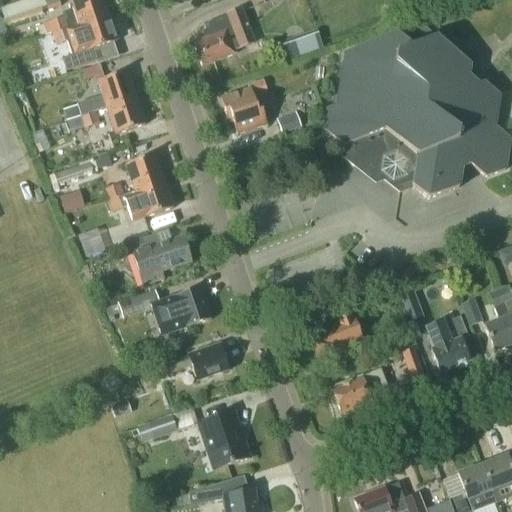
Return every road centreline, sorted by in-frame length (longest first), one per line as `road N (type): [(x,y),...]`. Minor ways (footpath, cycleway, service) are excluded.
road 1 (residential): [(301,459),(143,0)]
road 2 (residential): [(301,459),(511,380)]
